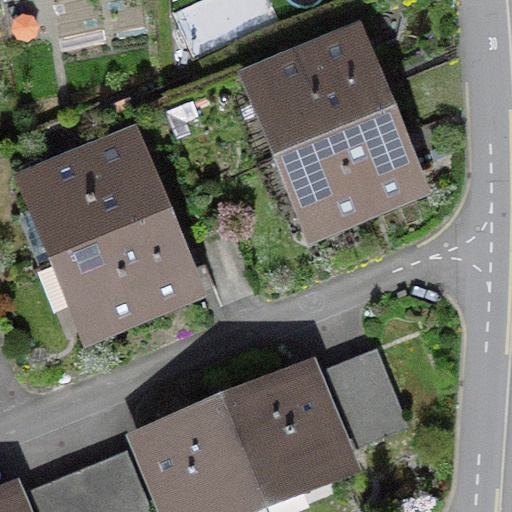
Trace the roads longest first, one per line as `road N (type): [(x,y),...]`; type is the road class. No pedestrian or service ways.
road 1 (residential): [(487,231),(0,426)]
road 2 (residential): [(487,231),(478,511)]
road 3 (residential): [(482,0),(487,231)]
